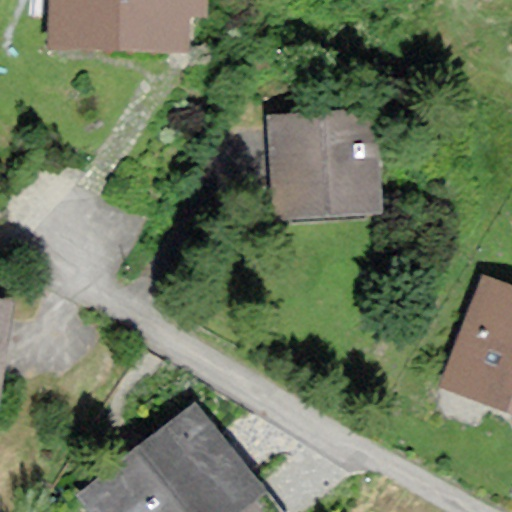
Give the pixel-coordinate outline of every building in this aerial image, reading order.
[(167,0),(67,0),(66,29),(166,33),(167,0)] [(0,190),(35,154),(0,120),(0,190)] [(281,130),(285,205),(366,200),(361,125),(281,130)] [(511,396),(511,305),(491,297),(460,376),(511,396)] [(102,497),(113,511),(253,511),(189,429),(147,462),(141,453),(125,466),(131,474),(102,497)]
